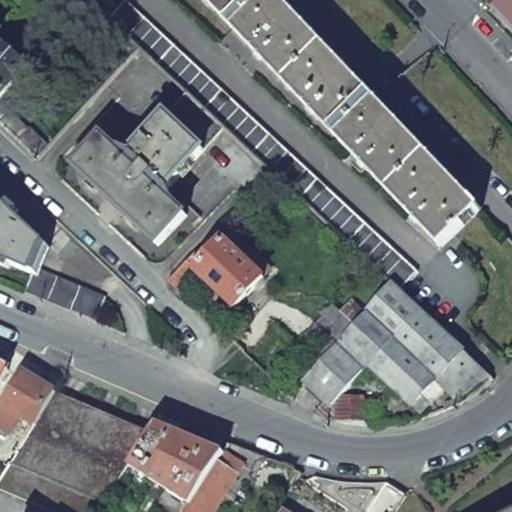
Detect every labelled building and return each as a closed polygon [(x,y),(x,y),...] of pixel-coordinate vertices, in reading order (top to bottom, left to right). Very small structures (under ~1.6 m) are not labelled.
[(86,0),(141,51),(188,94),(226,129),(275,174),(394,285),(401,290),(419,272),(125,0),(86,0)] [(205,0),(356,158),(351,163),(361,174),(367,169),(442,248),(482,211),(453,181),(405,130),(378,101),(348,70),(301,21),(281,0),(205,0)] [(511,0),(492,0),(490,2),(509,23),(511,25),(511,0)] [(0,97),(28,68),(0,42),(0,38),(3,36),(0,33),(0,97)] [(104,139),(75,169),(116,206),(159,245),(187,215),(164,194),(226,129),(188,94),(126,159),(104,139)] [(2,105),(0,106),(0,125),(37,160),(50,146),(2,105)] [(0,261),(31,274),(23,293),(95,323),(106,298),(36,267),(46,244),(0,200),(0,261)] [(201,278),(237,311),(265,279),(243,258),(250,250),(240,240),(233,249),(224,241),(194,271),(188,265),(170,284),(183,296),(201,278)] [(321,363),(304,382),(330,407),(370,364),(421,310),(401,290),(394,285),(366,315),(356,326),(321,363)] [(336,308),(356,326),(366,315),(347,297),(336,308)] [(321,363),(356,326),(336,308),(335,306),(299,343),(321,363)] [(421,310),(370,364),(415,408),(424,398),(431,404),(444,391),(458,403),(490,377),(421,310)] [(0,387),(10,368),(0,363),(0,387)] [(55,393),(24,374),(5,405),(0,413),(0,428),(10,435),(21,417),(35,426),(55,393)] [(35,426),(11,465),(104,504),(129,467),(152,433),(101,412),(55,393),(35,426)] [(152,433),(129,467),(191,506),(225,455),(189,439),(157,425),(152,433)] [(191,506),(186,511),(215,511),(244,466),(254,473),(260,457),(256,455),(231,445),(225,455),(191,506)] [(265,459),(254,487),(269,494),(281,465),(265,459)] [(11,465),(0,482),(0,489),(53,511),(98,511),(104,504),(11,465)] [(281,465),(269,494),(283,501),(299,477),(301,473),(281,465)] [(386,485),(369,511),(395,511),(406,496),(386,485)]
